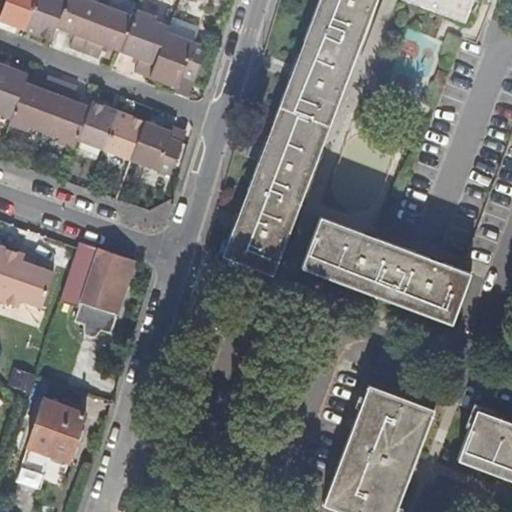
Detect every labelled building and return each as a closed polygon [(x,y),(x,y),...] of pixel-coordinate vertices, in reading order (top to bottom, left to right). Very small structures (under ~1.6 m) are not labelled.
[(5,0),(3,4),(0,13),(0,24),(21,33),(34,0),(5,0)] [(51,0),(34,0),(21,33),(48,43),(53,31),(63,5),(51,0)] [(81,57),(100,9),(77,0),(64,0),(63,5),(53,31),(71,38),(67,51),(81,57)] [(270,274),(374,0),(317,0),(221,255),(270,274)] [(407,0),(463,20),(469,0),(407,0)] [(119,57),(133,22),(100,9),(81,57),(96,62),(101,49),(119,57)] [(164,38),(166,32),(153,28),(154,23),(135,16),(133,22),(119,57),(135,63),(131,76),(147,82),(164,38)] [(199,30),(171,20),(166,32),(164,38),(192,50),(199,30)] [(180,83),(193,88),(205,55),(192,50),(164,38),(147,82),(176,93),(180,83)] [(0,69),(0,120),(6,123),(21,85),(23,79),(0,69)] [(6,123),(5,125),(26,132),(28,128),(41,134),(60,86),(45,81),(40,92),(21,85),(6,123)] [(186,106),(193,88),(180,83),(176,93),(173,101),(186,106)] [(60,86),(41,134),(54,138),(54,142),(73,149),(75,145),(87,111),(70,105),(74,92),(60,86)] [(75,145),(101,155),(117,115),(90,105),(87,111),(75,145)] [(117,115),(101,155),(127,165),(142,125),(117,115)] [(142,125),(127,165),(166,180),(178,147),(166,143),(168,136),(142,125)] [(320,215),(301,266),(451,322),(470,270),(320,215)] [(138,258),(85,239),(81,248),(59,314),(69,318),(85,270),(92,273),(76,320),(85,323),(86,334),(97,337),(101,328),(111,331),(138,258)] [(25,255),(1,247),(0,250),(0,300),(20,308),(23,300),(43,307),(54,274),(23,263),(25,255)] [(395,511),(433,414),(368,389),(322,508),(332,511),(395,511)] [(511,425),(480,414),(461,465),(511,483),(511,425)] [(55,422),(38,416),(9,500),(33,508),(38,493),(55,498),(78,429),(71,427),(73,422),(57,417),(55,422)]
